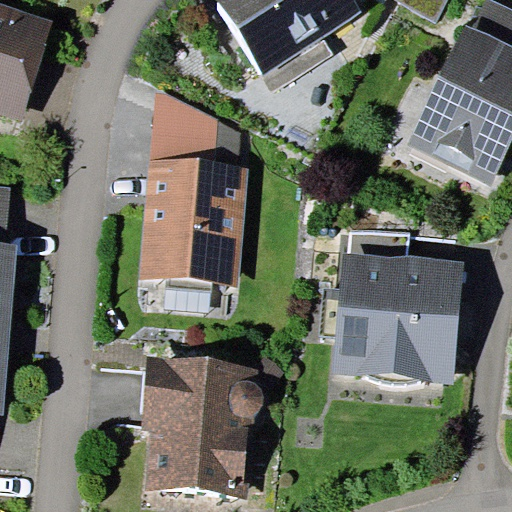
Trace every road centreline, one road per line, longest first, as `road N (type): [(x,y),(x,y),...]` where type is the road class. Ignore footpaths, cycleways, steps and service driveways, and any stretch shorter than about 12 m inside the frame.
road 1 (residential): [(143,0),(94,94),(56,511)]
road 2 (residential): [(511,255),(488,354),(487,509)]
